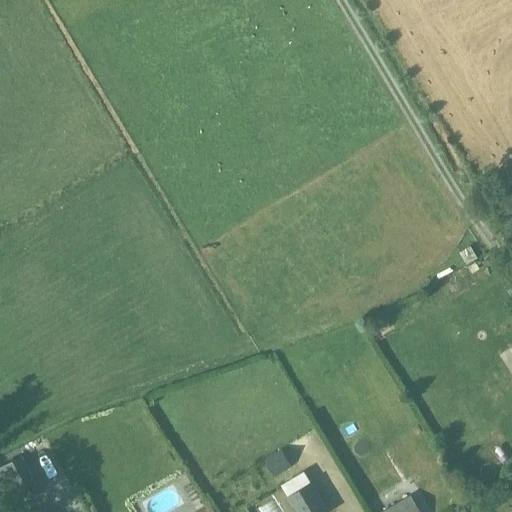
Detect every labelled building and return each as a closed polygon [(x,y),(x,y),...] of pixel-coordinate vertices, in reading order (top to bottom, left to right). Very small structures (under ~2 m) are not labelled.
[(445,372),(466,391),(475,381),(453,362),(445,372)] [(340,441),(355,439),(353,423),(338,426),(340,441)] [(283,451),(265,462),(275,479),(293,468),(283,451)] [(34,486),(20,459),(0,469),(0,486),(6,499),(34,486)] [(330,511),(312,483),(288,497),(297,511),(330,511)] [(421,511),(412,496),(385,511),(421,511)]
